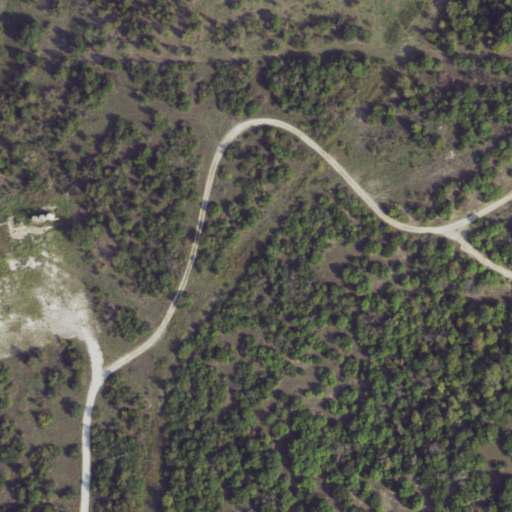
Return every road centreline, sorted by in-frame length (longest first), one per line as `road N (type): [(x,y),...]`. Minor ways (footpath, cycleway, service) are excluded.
road 1 (residential): [(511,288),(411,237),(350,176),(269,120),(0,132)]
road 2 (residential): [(269,120),(220,145),(164,315),(95,386),(73,511)]
